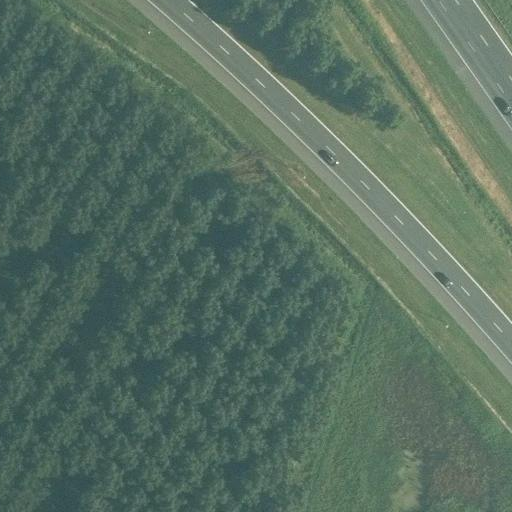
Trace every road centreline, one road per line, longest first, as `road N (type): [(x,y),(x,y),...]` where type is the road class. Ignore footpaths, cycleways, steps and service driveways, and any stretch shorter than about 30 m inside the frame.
road 1 (motorway): [(164,0),(436,266),(511,353)]
road 2 (motorway): [(441,0),(511,103)]
